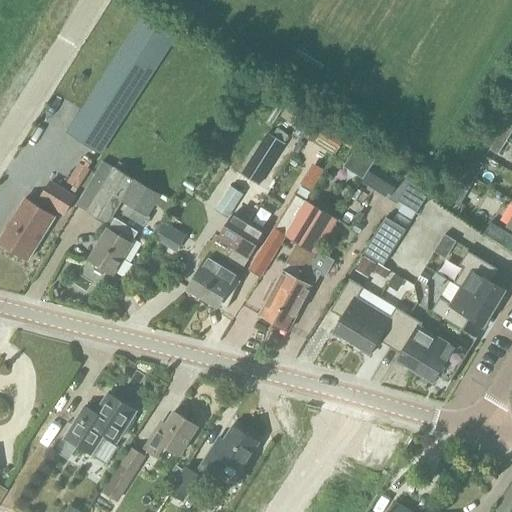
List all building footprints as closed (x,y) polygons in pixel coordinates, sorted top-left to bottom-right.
[(81,111),(67,132),(100,153),(177,34),(147,14),(145,12),(81,111)] [(313,120),(303,137),(313,143),(317,137),(338,150),(345,139),(313,120)] [(497,136),(505,141),(511,130),(511,126),(505,123),(497,136)] [(257,183),(283,143),(268,133),(242,173),(257,183)] [(497,155),(505,141),(497,136),(489,149),(497,155)] [(467,173),(474,177),(482,165),(474,160),(467,173)] [(390,199),(402,179),(375,161),(362,181),(390,199)] [(79,162),(67,182),(79,189),(90,169),(79,162)] [(314,164),(302,185),(311,190),(324,170),(314,164)] [(277,194),(290,174),(278,167),(266,188),(277,194)] [(145,220),(160,196),(115,168),(87,215),(106,226),(119,205),(145,220)] [(466,191),(474,177),(467,173),(458,186),(466,191)] [(410,181),(398,200),(417,212),(429,194),(410,181)] [(42,193),(38,200),(65,216),(69,209),(75,198),(49,182),(42,193)] [(229,187),(216,208),(229,216),(242,194),(229,187)] [(464,207),(463,206),(460,204),(462,201),(461,200),(462,201),(466,194),(457,188),(446,207),(458,214),(459,215),(464,207)] [(0,245),(26,262),(54,217),(23,197),(0,233),(0,245)] [(306,265),(308,266),(335,218),(306,203),(290,228),(303,235),(291,257),(277,284),(259,315),(274,323),(295,285),(294,285),(299,276),(300,276),(306,265)] [(202,299),(250,223),(232,212),(186,289),(202,299)] [(386,217),(379,228),(399,240),(406,230),(386,217)] [(137,232),(115,219),(109,229),(108,229),(89,260),(112,274),(131,243),(130,243),(137,232)] [(216,306),(265,232),(250,223),(202,299),(216,306)] [(379,228),(373,237),(393,250),(399,240),(379,228)] [(269,260),(284,236),(274,230),(259,253),(269,260)] [(445,234),(435,249),(447,256),(456,241),(445,234)] [(373,237),(362,254),(383,266),(393,250),(373,237)] [(454,286),(492,308),(501,292),(490,285),(496,273),(467,255),(461,267),(464,269),(454,286)] [(321,273),(308,266),(306,265),(300,276),(299,276),(294,285),(295,285),(274,323),(289,332),(321,273)] [(422,274),(417,281),(425,286),(430,278),(422,274)] [(362,288),(350,280),(331,311),(344,318),(336,332),(351,342),(372,309),(356,299),(362,288)] [(492,308),(461,290),(452,305),(441,298),(433,310),(463,328),(469,318),(483,326),(492,308)] [(390,320),(372,309),(351,342),(370,353),(378,340),(389,346),(408,316),(396,309),(390,320)] [(414,370),(435,337),(419,328),(421,324),(408,316),(389,346),(402,354),(398,360),(414,370)] [(435,337),(414,370),(433,381),(437,376),(449,383),(468,352),(455,345),(453,348),(435,337)] [(84,407),(56,451),(67,458),(75,445),(90,455),(96,445),(103,435),(116,443),(135,412),(107,394),(107,396),(109,397),(100,412),(97,410),(95,414),(84,407)] [(197,427),(173,412),(165,424),(161,422),(144,448),(158,456),(164,446),(180,455),(197,427)] [(344,455),(386,463),(392,433),(350,424),(344,455)] [(258,443),(233,427),(224,440),(219,437),(199,468),(215,478),(225,461),(240,471),(258,443)] [(115,499),(142,456),(129,447),(102,491),(115,499)] [(185,468),(173,486),(167,494),(177,501),(194,474),(185,468)] [(411,511),(395,502),(388,511),(411,511)] [(71,503),(65,511),(84,511),(71,503)]
